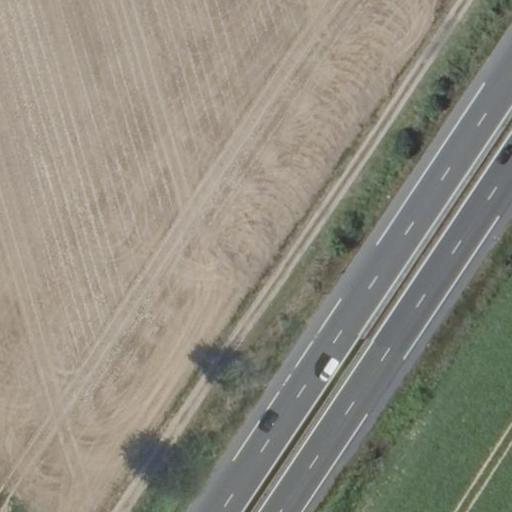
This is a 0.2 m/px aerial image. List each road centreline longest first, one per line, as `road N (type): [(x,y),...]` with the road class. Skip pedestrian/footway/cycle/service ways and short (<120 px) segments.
road 1 (track): [(454,0),(103,511)]
road 2 (trunk): [(511,80),(225,511)]
road 3 (trunk): [(282,511),(511,167)]
